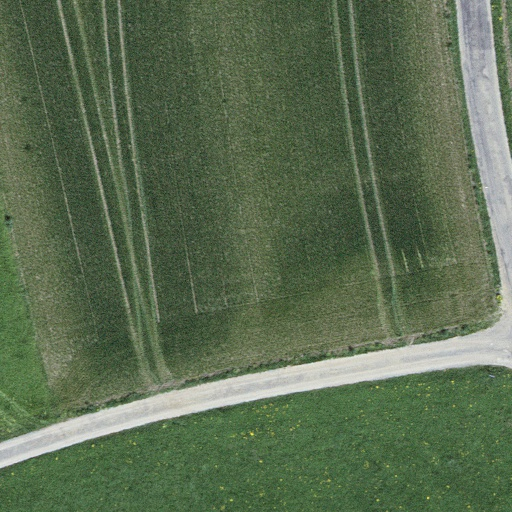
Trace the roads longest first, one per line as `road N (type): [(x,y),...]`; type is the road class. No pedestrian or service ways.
road 1 (track): [(511,350),(272,379),(0,456)]
road 2 (unclassified): [(511,247),(476,59),(473,0)]
